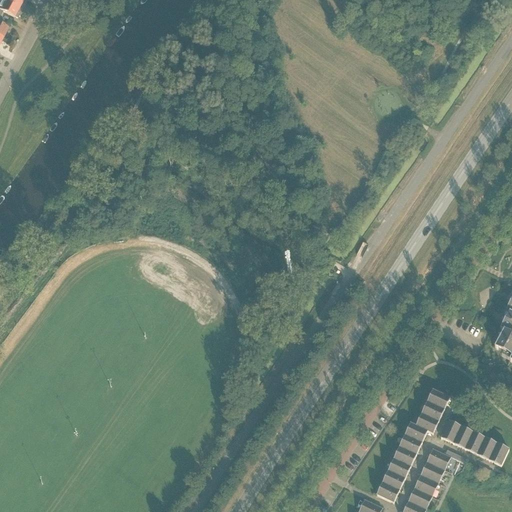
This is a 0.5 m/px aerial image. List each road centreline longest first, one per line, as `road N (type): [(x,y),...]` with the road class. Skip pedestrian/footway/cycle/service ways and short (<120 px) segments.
road 1 (unclassified): [(197,511),(511,39)]
road 2 (secondary): [(237,511),(511,103)]
road 3 (unclassified): [(303,511),(511,205)]
